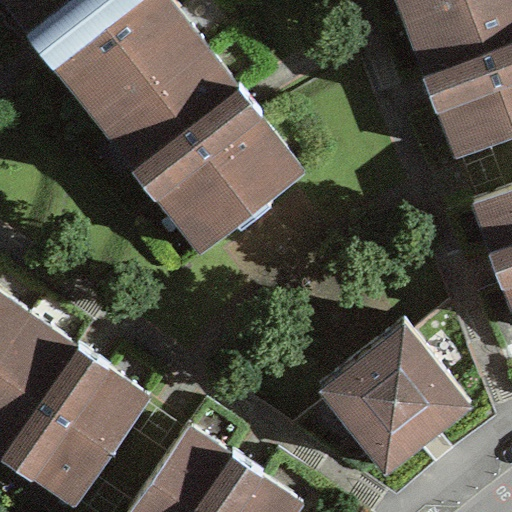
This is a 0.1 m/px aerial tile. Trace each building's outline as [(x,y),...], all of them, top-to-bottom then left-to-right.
[(9,0),(6,3),(38,43),(74,88),(77,85),(136,160),(132,163),(154,191),(158,188),(203,246),(237,219),(241,224),(274,199),(270,193),(304,166),(261,111),(265,108),(241,78),(237,81),(178,5),(182,2),(180,0),(9,0)] [(511,0),(401,0),(428,69),(423,71),(436,105),(440,103),(459,153),(511,132),(511,0)] [(511,182),(475,196),(492,242),(488,243),(501,279),(505,278),(511,295),(511,182)] [(0,445),(3,448),(0,452),(31,473),(34,469),(76,498),(151,390),(110,361),(112,358),(80,336),(78,340),(0,285),(0,445)] [(471,400),(406,316),(322,380),(387,463),(415,442),(417,445),(444,424),(442,422),(471,400)] [(231,445),(192,418),(125,511),(293,511),(304,498),(263,469),(267,464),(235,441),(231,445)]
